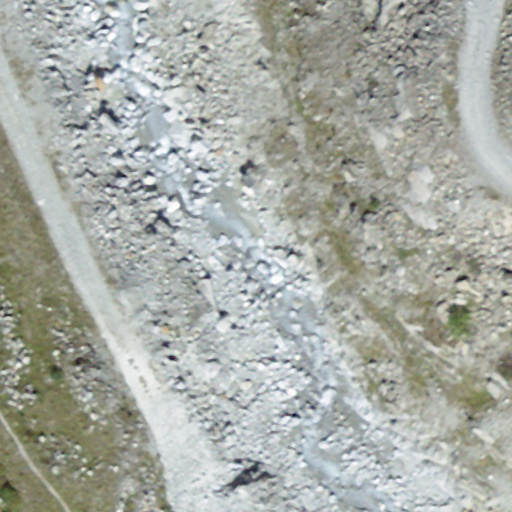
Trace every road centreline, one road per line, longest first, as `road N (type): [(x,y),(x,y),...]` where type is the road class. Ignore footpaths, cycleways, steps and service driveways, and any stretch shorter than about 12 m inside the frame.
road 1 (track): [(216,511),(125,354),(0,92)]
road 2 (track): [(475,0),(476,142),(511,170)]
